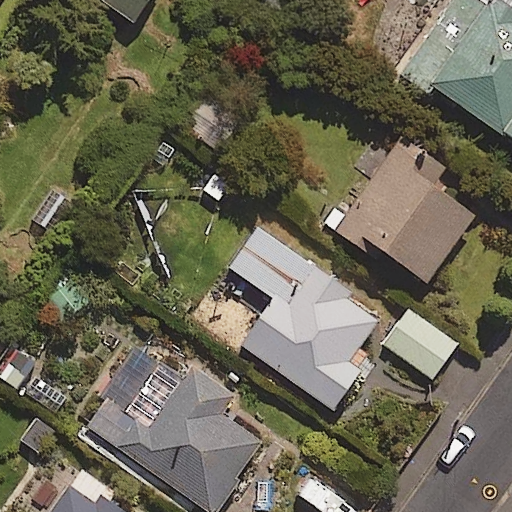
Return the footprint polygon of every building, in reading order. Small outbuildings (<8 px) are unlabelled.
[(158,0),(96,0),(95,3),(140,31),(158,0)] [(511,0),(461,0),(409,74),(511,146),(511,0)] [(244,125),(207,102),(189,130),(226,153),(244,125)] [(445,175),(399,148),(344,240),(433,293),(475,223),(432,198),(445,175)] [(386,324),(257,231),(228,270),(278,307),(245,351),(337,418),(373,369),(360,359),(386,324)] [(99,299),(81,277),(45,308),(63,330),(99,299)] [(460,351),(407,310),(382,344),(434,384),(460,351)] [(34,381),(39,372),(10,354),(0,369),(0,381),(56,418),(66,402),(34,381)] [(186,387),(160,369),(128,417),(109,404),(87,437),(199,511),(223,511),(265,450),(224,423),(237,404),(194,375),(186,387)] [(353,511),(363,499),(311,461),(300,475),(349,511),(353,511)] [(115,500),(81,476),(55,511),(115,511),(109,508),(115,500)]
